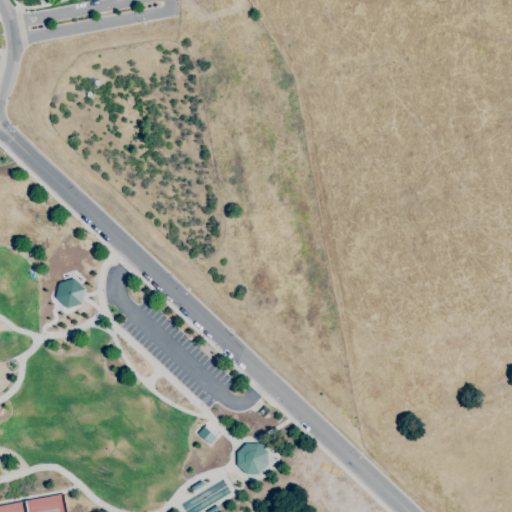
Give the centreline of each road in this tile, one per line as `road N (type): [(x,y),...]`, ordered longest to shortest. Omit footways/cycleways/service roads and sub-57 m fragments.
road 1 (tertiary): [(0,132),(403,511)]
road 2 (residential): [(13,39),(168,10),(165,0),(11,25)]
